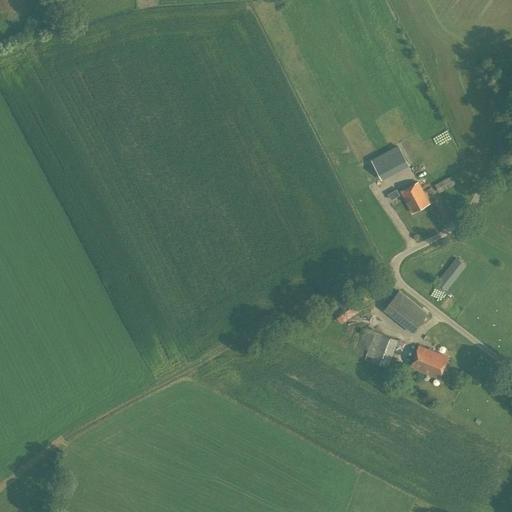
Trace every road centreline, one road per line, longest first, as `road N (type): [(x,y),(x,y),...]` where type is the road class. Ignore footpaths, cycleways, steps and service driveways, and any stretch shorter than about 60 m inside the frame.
road 1 (track): [(0,485),(57,443),(301,303),(391,264)]
road 2 (unclassified): [(511,370),(395,277),(391,264),(452,227),(471,205),(511,118)]
